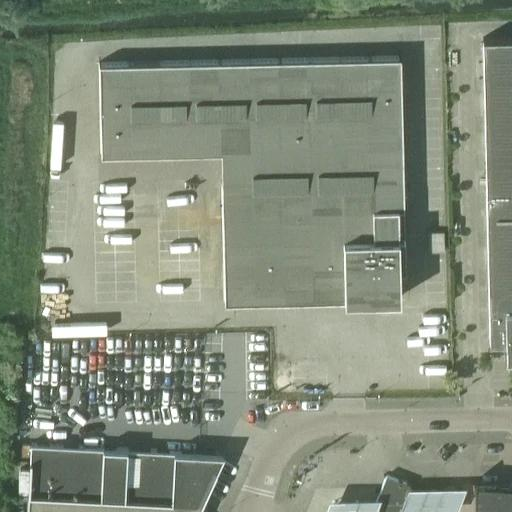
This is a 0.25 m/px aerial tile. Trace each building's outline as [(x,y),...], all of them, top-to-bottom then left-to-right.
[(511,37),(482,38),(489,342),(505,342),(505,355),(504,355),(505,357),(511,356),(511,37)] [(400,56),(99,62),(101,155),(221,152),(221,175),(224,302),(375,299),(375,298),(400,298),(399,268),(405,268),(400,56)] [(197,511),(223,453),(30,443),(29,460),(27,498),(26,511),(197,511)] [(399,511),(409,487),(410,485),(386,475),(371,511),(399,511)] [(511,511),(511,484),(475,485),(475,484),(473,484),(473,487),(474,486),(474,511),(511,511)]
